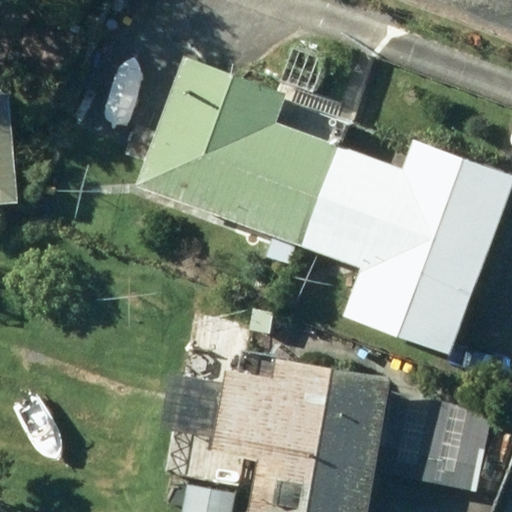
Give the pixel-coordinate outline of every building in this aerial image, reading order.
[(220,58),(171,189),(329,248),(366,148),(307,126),(319,95),(220,58)] [(27,72),(0,74),(0,209),(39,206),(27,72)] [(388,270),(370,317),(470,354),(511,240),(511,167),(440,141),(428,171),(366,148),(329,248),(388,270)] [(400,511),(415,389),(376,384),(378,369),(312,361),(311,369),(261,364),(250,453),(297,459),(290,511),(400,511)] [(447,413),(432,468),(460,476),(476,421),(447,413)]
